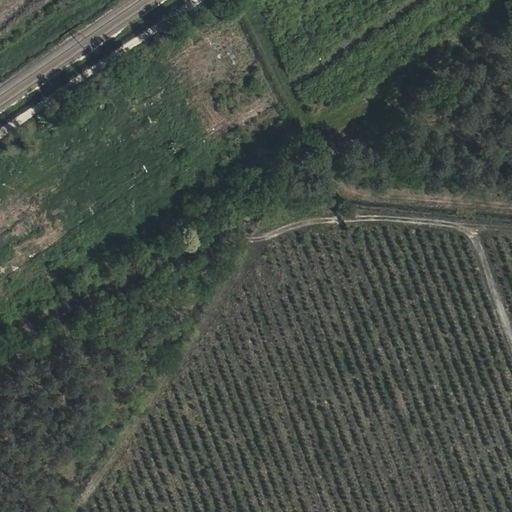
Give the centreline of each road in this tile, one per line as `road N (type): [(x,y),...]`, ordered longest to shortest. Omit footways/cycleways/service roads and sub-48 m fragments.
road 1 (track): [(48,511),(232,238),(363,215),(476,222)]
road 2 (track): [(511,206),(366,192),(335,179),(250,0)]
road 3 (track): [(232,238),(142,268),(0,353)]
road 4 (track): [(199,0),(0,136)]
road 5 (track): [(443,220),(470,232),(511,335)]
